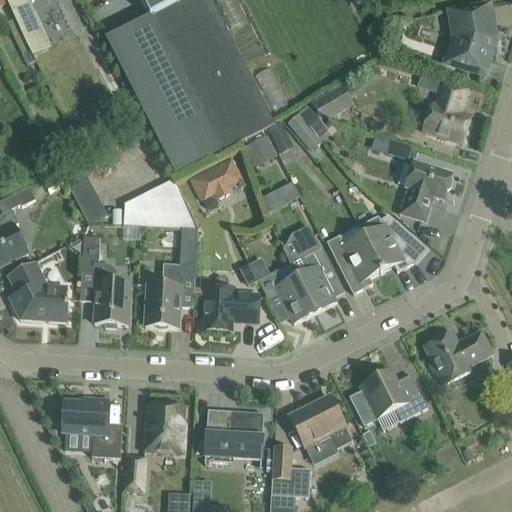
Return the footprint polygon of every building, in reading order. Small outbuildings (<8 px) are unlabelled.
[(0,0),(0,8),(8,5),(6,0),(0,0)] [(275,127),(209,0),(139,0),(150,20),(220,155),(275,127)] [(484,77),(489,60),(487,52),(492,51),(491,44),(495,43),(492,29),(476,31),(473,15),(452,19),(455,41),(453,48),(459,50),(459,49),(463,50),(457,69),(484,77)] [(150,20),(106,43),(175,178),(220,155),(150,20)] [(433,107),(424,134),(462,146),(471,120),(458,115),(460,109),(462,110),(467,93),(443,85),(436,108),(433,107)] [(331,95),(311,107),(318,119),(330,122),(343,114),(354,108),(342,88),(331,95)] [(233,158),(190,180),(202,203),(216,195),(218,200),(232,193),(230,188),(244,180),(233,158)] [(408,192),(400,217),(426,226),(434,200),(444,203),(447,193),(451,191),(454,183),(452,179),(452,177),(414,164),(406,191),(408,192)] [(294,185),(285,190),(292,204),(301,200),(294,185)] [(22,210),(36,203),(30,190),(15,197),(22,210)] [(26,253),(27,250),(27,246),(25,243),(23,240),(19,239),(14,229),(19,227),(11,212),(0,217),(0,270),(28,257),(26,253)] [(379,219),(359,229),(364,239),(383,276),(385,275),(384,274),(394,269),(397,275),(417,265),(428,253),(389,218),(381,223),(379,219)] [(333,272),(322,251),(321,251),(310,230),(292,239),(301,255),(288,262),(297,279),(315,317),(337,306),(322,277),(333,272)] [(193,311),(198,233),(182,232),(180,269),(169,268),(163,273),(163,288),(148,288),(145,330),(155,330),(157,332),(160,333),(163,333),(166,332),(169,331),(178,332),(180,310),(193,311)] [(380,277),(383,276),(364,239),(346,249),(341,238),(327,245),(353,297),(373,287),(370,281),(380,276),(380,277)] [(128,329),(130,287),(115,286),(116,274),(110,267),(99,267),(100,241),(84,240),(82,276),(81,276),(79,304),(96,305),(95,327),(106,327),(109,330),(113,330),(116,328),(128,329)] [(47,289),(35,265),(8,279),(17,297),(9,301),(20,323),(67,325),(69,306),(67,306),(67,290),(47,289)] [(258,283),(252,271),(250,267),(241,272),(250,288),(259,284),(258,283)] [(258,267),(252,271),(258,283),(265,280),(258,267)] [(315,317),(297,279),(284,286),(277,273),(265,280),(258,283),(259,284),(269,304),(280,299),(294,327),(315,317)] [(259,327),(260,298),(234,297),(235,292),(207,290),(204,333),(232,335),(233,323),(241,323),(241,326),(259,327)] [(470,369),(493,358),(482,335),(464,344),(465,347),(460,349),(453,336),(425,351),(432,366),(430,367),(435,377),(438,376),(444,389),(473,374),(470,369)] [(428,411),(411,378),(398,385),(392,374),(384,378),(381,373),(372,378),(370,383),(371,385),(360,391),(382,434),(428,411)] [(330,399),(289,420),(305,451),(315,470),(340,457),(337,453),(353,445),(346,430),(330,399)] [(121,462),(122,429),(108,428),(109,404),(92,403),(92,407),(64,405),(62,435),(93,437),(92,460),(121,462)] [(184,456),(186,428),(183,428),(184,412),(150,410),(149,426),(147,426),(145,454),(184,456)] [(208,413),(205,468),(206,468),(206,460),(261,463),(260,471),(261,471),(264,417),(263,417),(238,415),(238,420),(232,419),(232,415),(208,413)] [(290,482),(292,451),(275,450),(272,499),(309,501),(310,480),(294,479),(294,482),(290,482)] [(143,494),(145,462),(128,461),(126,493),(143,494)] [(212,486),(194,485),(193,502),(211,503),(212,486)] [(189,511),(190,499),(169,498),(168,511),(189,511)]
